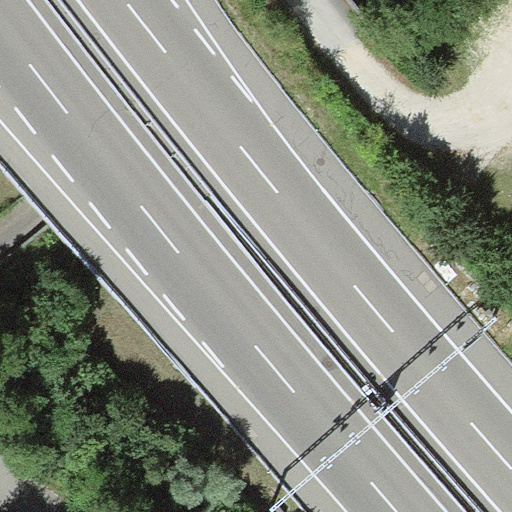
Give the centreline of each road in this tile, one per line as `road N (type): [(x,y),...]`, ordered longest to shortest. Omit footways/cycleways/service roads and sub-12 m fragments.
road 1 (motorway): [(0,27),(396,511)]
road 2 (motorway): [(511,464),(128,0)]
road 3 (track): [(511,103),(476,147),(383,95),(310,0)]
